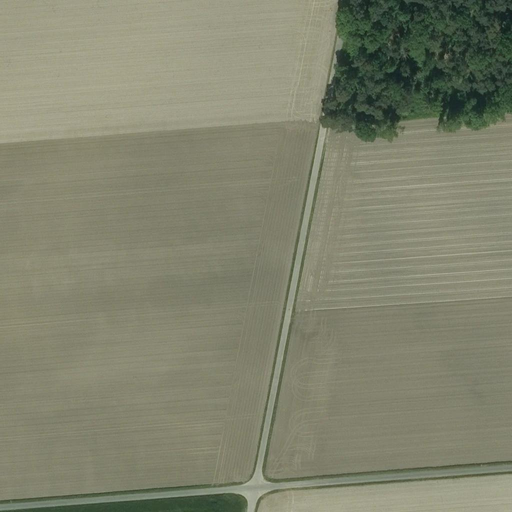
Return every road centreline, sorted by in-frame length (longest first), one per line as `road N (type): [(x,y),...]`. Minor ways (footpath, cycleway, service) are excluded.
road 1 (unclassified): [(255,489),(348,0)]
road 2 (unclassified): [(511,468),(255,489)]
road 3 (unclassified): [(255,489),(0,509)]
